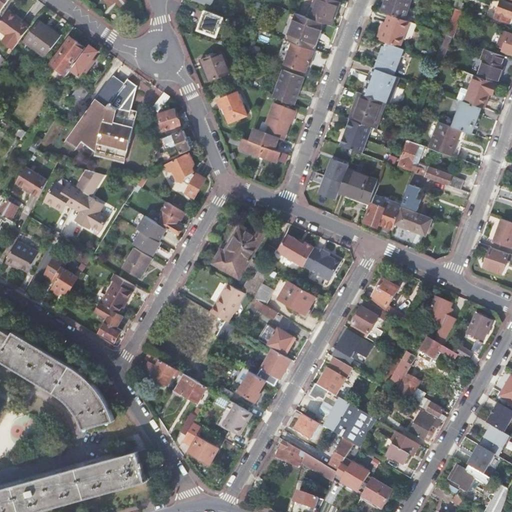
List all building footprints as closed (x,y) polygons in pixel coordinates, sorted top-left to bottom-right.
[(0,0),(0,11),(8,0),(0,0)] [(333,0),(316,0),(310,16),(331,24),(339,2),(333,0)] [(385,0),(382,11),(389,13),(404,19),(411,0),(385,0)] [(455,1),(453,7),(456,8),(461,10),(464,4),(455,1)] [(511,4),(502,1),(496,17),(509,22),(511,16),(511,4)] [(452,36),(462,10),(461,10),(456,8),(446,34),(452,36)] [(18,20),(20,17),(9,9),(0,21),(0,38),(14,49),(29,28),(21,22),(18,20)] [(217,36),(224,16),(205,9),(198,29),(217,36)] [(314,49),(323,23),(297,13),(287,39),(292,41),(314,49)] [(410,21),(404,19),(389,13),(386,22),(380,37),(401,44),(410,21)] [(21,22),(29,28),(31,25),(23,19),(21,22)] [(25,40),(47,56),(61,36),(40,20),(25,40)] [(380,37),(386,22),(383,21),(378,36),(380,37)] [(511,33),(503,30),(497,46),(504,49),(503,50),(511,53),(511,33)] [(444,63),(453,37),(452,36),(446,34),(436,60),(444,63)] [(67,74),(71,69),(76,62),(74,61),(85,46),(71,36),(61,51),(66,55),(57,67),(67,74)] [(380,39),(387,42),(400,47),(401,44),(380,37),(380,39)] [(314,49),(292,41),(284,64),(306,72),(314,49)] [(394,74),(404,48),(400,47),(387,42),(377,68),(394,74)] [(99,50),(90,44),(76,62),(71,69),(81,75),(84,70),(87,72),(94,62),(92,60),(99,50)] [(484,60),(478,76),(498,83),(504,67),(501,66),(504,56),(485,48),(481,59),(484,60)] [(52,63),(57,67),(66,55),(61,51),(60,51),(52,63)] [(223,51),(202,59),(210,80),(231,72),(223,51)] [(400,77),(374,68),(365,94),(386,101),(390,103),(400,77)] [(294,104),(304,76),(283,69),(273,96),(294,104)] [(494,95),(498,83),(478,76),(476,75),(470,91),(462,88),(458,98),(463,100),(482,107),(485,108),(491,93),(494,95)] [(123,85),(113,77),(67,138),(78,146),(82,141),(96,151),(125,159),(139,111),(130,109),(133,93),(138,86),(128,79),(123,85)] [(70,99),(79,105),(91,88),(82,82),(70,99)] [(237,91),(220,98),(229,122),(247,115),(237,91)] [(350,118),(372,126),(376,128),(386,101),(365,94),(358,91),(353,103),(356,104),(350,118)] [(33,92),(26,97),(32,104),(38,98),(33,92)] [(161,109),(170,97),(165,93),(154,107),(160,111),(161,109)] [(463,100),(453,126),(467,131),(472,133),(482,107),(463,100)] [(263,131),(254,128),(252,133),(249,140),(275,149),(279,137),(283,139),(290,122),(292,123),(293,118),(291,117),(294,110),(274,102),(266,123),(270,124),(267,133),(263,131)] [(161,109),(160,111),(158,113),(164,131),(181,125),(176,108),(170,110),(169,106),(161,109)] [(350,148),(355,150),(362,153),(372,126),(350,118),(340,145),(350,148)] [(457,157),(467,131),(453,126),(439,121),(429,147),(457,157)] [(170,135),(147,128),(140,137),(154,141),(170,135)] [(182,152),(192,148),(187,136),(184,130),(162,139),(166,149),(178,144),(182,152)] [(247,131),(244,138),(249,140),(252,133),(247,131)] [(287,154),(275,149),(249,140),(244,138),(232,133),(229,140),(241,145),(239,148),(279,162),(280,160),(284,161),(287,154)] [(414,172),(426,176),(442,182),(461,189),(464,180),(420,163),(419,167),(412,164),(415,156),(418,156),(420,150),(423,151),(425,146),(407,139),(401,153),(397,165),(414,172)] [(149,156),(153,158),(158,150),(154,148),(149,156)] [(383,160),(397,165),(401,153),(388,148),(383,160)] [(193,158),(190,152),(165,164),(169,172),(174,172),(179,183),(184,183),(185,181),(192,185),(187,192),(196,198),(207,179),(198,174),(197,175),(194,174),(195,172),(194,169),(195,167),(192,160),(193,158)] [(17,181),(40,196),(49,179),(27,165),(17,181)] [(348,168),(346,173),(340,191),(346,194),(345,197),(368,205),(378,180),(348,168)] [(324,170),(321,178),(318,188),(315,196),(329,201),(334,189),(340,191),(346,173),(340,171),(338,175),(324,170)] [(91,195),(105,174),(96,172),(92,179),(85,174),(77,187),(68,182),(66,186),(56,180),(45,198),(54,204),(53,205),(63,211),(69,201),(82,209),(75,220),(89,229),(91,225),(101,231),(109,218),(100,211),(104,204),(91,195)] [(417,198),(426,176),(414,172),(402,204),(417,210),(421,199),(417,198)] [(134,189),(125,204),(129,206),(138,192),(137,191),(134,189)] [(396,222),(402,206),(402,204),(375,194),(365,220),(373,223),(372,226),(376,227),(377,224),(378,225),(379,223),(393,229),(396,222)] [(8,196),(0,209),(0,229),(2,226),(1,224),(6,216),(11,219),(18,206),(15,204),(17,202),(8,196)] [(159,223),(170,230),(178,235),(183,227),(176,223),(179,218),(181,220),(186,212),(169,202),(164,211),(166,212),(159,223)] [(426,233),(432,217),(402,206),(396,222),(426,233)] [(511,247),(511,245),(511,221),(502,218),(493,240),(511,247)] [(251,278),(243,291),(246,293),(254,298),(258,292),(271,269),(256,260),(251,257),(266,231),(260,227),(255,234),(241,226),(225,252),(223,250),(215,264),(239,278),(246,267),(253,271),(254,268),(259,271),(254,280),(251,278)] [(163,259),(178,235),(170,230),(155,254),(163,259)] [(304,266),(305,265),(315,248),(306,242),(304,244),(288,234),(279,251),(304,266)] [(39,252),(18,240),(7,262),(14,266),(15,264),(29,272),(39,252)] [(502,272),(509,252),(491,246),(484,265),(502,272)] [(322,251),(316,247),(315,248),(305,265),(330,280),(343,260),(337,256),(333,257),(329,255),(331,253),(323,248),(322,251)] [(141,278),(153,258),(136,248),(124,267),(141,278)] [(82,265),(86,268),(91,259),(94,255),(89,252),(82,265)] [(99,257),(95,254),(94,255),(91,259),(96,262),(99,257)] [(65,263),(54,256),(42,277),(53,283),(55,280),(57,282),(53,290),(59,294),(60,291),(67,295),(78,277),(62,267),(65,263)] [(114,280),(101,303),(119,313),(133,291),(132,290),(135,285),(115,274),(112,279),(114,280)] [(316,295),(295,283),(291,280),(280,298),(302,311),(300,314),(307,317),(311,310),(308,309),(316,295)] [(384,280),(370,303),(390,314),(405,323),(408,318),(389,306),(399,289),(384,280)] [(246,293),(243,291),(228,283),(215,305),(233,315),(246,293)] [(258,292),(254,298),(267,305),(271,299),(258,292)] [(273,318),(277,311),(267,305),(254,298),(251,303),(255,305),(254,307),(273,318)] [(448,320),(445,319),(449,312),(452,305),(437,298),(429,317),(436,320),(435,322),(443,325),(436,341),(443,345),(457,321),(450,317),(448,320)] [(390,314),(370,303),(367,301),(351,329),(367,339),(378,320),(383,324),(390,314)] [(115,329),(123,316),(119,313),(101,303),(96,311),(108,318),(100,332),(115,341),(120,332),(115,329)] [(492,322),(477,315),(469,334),(484,340),(492,322)] [(209,328),(191,317),(172,348),(190,359),(209,328)] [(223,339),(228,342),(237,327),(226,320),(222,327),(228,331),(223,339)] [(269,324),(260,339),(269,344),(278,330),(269,324)] [(85,429),(115,420),(111,409),(107,400),(98,388),(91,380),(82,372),(72,366),(70,368),(15,336),(14,337),(0,328),(0,358),(1,357),(51,387),(54,389),(57,391),(61,393),(64,396),(67,398),(70,401),(72,404),(75,407),(77,410),(79,413),(81,417),(85,429)] [(278,330),(269,344),(284,353),(294,336),(279,328),(278,330)] [(334,357),(335,358),(350,366),(353,360),(351,359),(362,340),(348,331),(337,351),(338,351),(334,357)] [(286,355),(296,338),(294,336),(284,353),(286,355)] [(403,360),(387,388),(391,390),(409,401),(414,392),(417,388),(429,368),(440,351),(443,345),(436,341),(430,338),(417,358),(408,352),(403,360)] [(465,358),(457,354),(443,345),(440,351),(453,359),(454,357),(463,362),(465,358)] [(457,354),(465,358),(469,361),(473,353),(461,346),(457,354)] [(258,375),(266,380),(275,386),(291,359),(274,348),(258,375)] [(183,376),(185,373),(150,352),(146,359),(157,366),(155,369),(148,365),(145,371),(168,384),(173,375),(176,377),(178,374),(183,376)] [(398,357),(382,385),(387,388),(403,360),(398,357)] [(353,368),(350,366),(335,358),(319,385),(337,396),(353,368)] [(196,368),(191,377),(203,384),(213,368),(208,365),(203,373),(196,368)] [(266,380),(258,375),(251,371),(239,390),(256,401),(261,393),(259,392),(266,380)] [(198,402),(207,386),(203,384),(191,377),(185,373),(183,376),(175,389),(182,393),(198,402)] [(511,377),(501,397),(511,403),(511,377)] [(429,393),(454,407),(461,395),(437,381),(429,393)] [(328,429),(346,439),(354,444),(359,447),(361,448),(377,420),(371,416),(337,396),(319,385),(317,384),(310,396),(317,400),(318,398),(320,398),(340,409),(328,429)] [(233,393),(222,387),(219,392),(230,399),(233,393)] [(385,399),(391,390),(387,388),(382,397),(385,399)] [(424,393),(417,388),(414,392),(422,397),(424,393)] [(414,392),(409,401),(419,407),(423,409),(427,411),(432,403),(422,397),(414,392)] [(227,418),(236,403),(230,400),(221,415),(227,418)] [(240,435),(252,413),(236,403),(227,418),(223,425),(240,435)] [(432,403),(427,411),(437,418),(438,418),(440,414),(443,409),(432,403)] [(417,421),(423,409),(419,407),(413,418),(417,421)] [(187,435),(194,422),(201,410),(197,408),(194,414),(191,412),(180,431),(187,435)] [(428,433),(437,418),(427,411),(423,409),(417,421),(410,431),(424,440),(425,439),(428,433)] [(491,420),(478,444),(494,454),(511,422),(511,419),(494,409),(488,418),(491,420)] [(310,411),(307,416),(314,420),(317,415),(310,411)] [(314,420),(307,416),(305,415),(296,430),(311,438),(320,424),(314,420)] [(491,420),(488,418),(475,442),(478,444),(491,420)] [(204,427),(194,422),(187,435),(184,440),(194,445),(190,452),(210,463),(219,448),(199,436),(204,427)] [(415,453),(420,445),(398,432),(392,441),(394,446),(388,456),(394,460),(395,458),(405,464),(412,452),(415,453)] [(338,472),(342,464),(346,458),(354,444),(346,439),(340,449),(339,448),(329,466),(338,472)] [(303,457),(305,452),(284,441),(277,457),(298,466),(302,457),(303,457)] [(350,461),(359,447),(354,444),(346,458),(350,461)] [(0,511),(21,511),(132,482),(133,485),(146,481),(142,466),(145,466),(143,461),(141,462),(138,451),(89,465),(89,462),(64,469),(65,472),(58,474),(57,471),(33,477),(34,480),(27,482),(26,480),(1,487),(1,489),(0,489),(0,511)] [(302,462),(334,480),(334,479),(338,472),(329,466),(305,452),(303,457),(302,462)] [(349,469),(342,464),(338,472),(334,479),(341,483),(342,481),(359,492),(360,491),(364,493),(370,484),(365,481),(372,471),(359,463),(358,466),(353,463),(349,469)] [(491,486),(494,481),(470,467),(467,471),(458,465),(454,472),(457,474),(452,482),(463,487),(462,489),(470,493),(474,485),(476,486),(479,482),(482,484),(483,482),(491,486)] [(370,484),(364,493),(361,499),(382,510),(394,489),(373,479),(370,484)] [(509,489),(500,485),(495,495),(494,495),(493,495),(492,495),(491,496),(490,497),(490,498),(490,499),(490,500),(491,500),(491,501),(492,502),(486,511),(501,511),(505,502),(509,489)] [(295,502),(320,510),(324,501),(299,492),(295,502)] [(460,505),(463,500),(456,496),(453,501),(460,505)]
